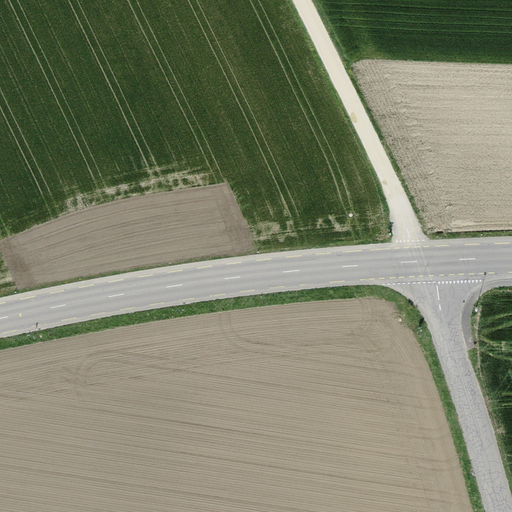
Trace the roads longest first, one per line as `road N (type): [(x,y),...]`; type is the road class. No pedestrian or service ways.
road 1 (secondary): [(0,320),(212,281),(416,259)]
road 2 (track): [(294,0),(416,259)]
road 3 (residential): [(496,511),(439,307),(416,259)]
